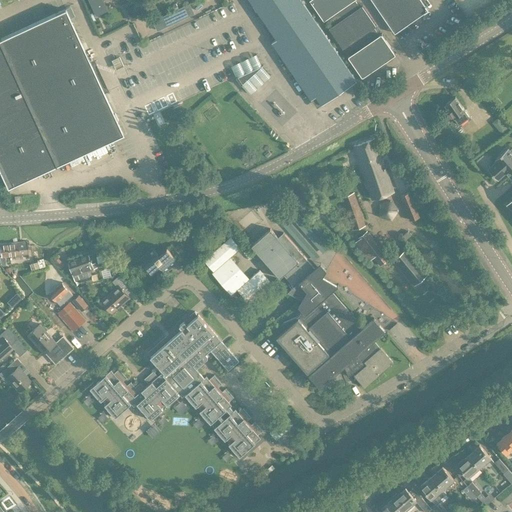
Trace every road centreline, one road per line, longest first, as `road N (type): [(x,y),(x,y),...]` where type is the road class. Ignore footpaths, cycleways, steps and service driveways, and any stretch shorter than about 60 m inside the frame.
road 1 (residential): [(0,435),(185,273),(321,424),(511,308)]
road 2 (unclassified): [(0,219),(129,207),(236,182),(392,94)]
road 3 (unclassified): [(511,286),(392,94)]
road 4 (residential): [(323,511),(511,399)]
road 5 (unclassified): [(392,94),(511,21)]
